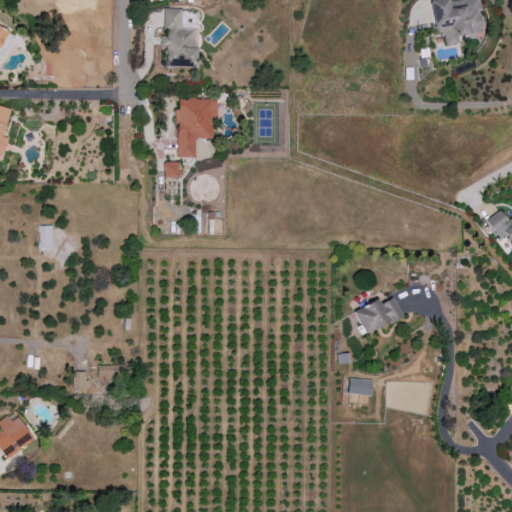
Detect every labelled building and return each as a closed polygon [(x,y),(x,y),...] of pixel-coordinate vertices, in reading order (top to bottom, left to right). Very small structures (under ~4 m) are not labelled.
[(429,0),(436,36),(443,35),(445,45),(458,43),(457,38),(484,33),(478,0),(458,0),(449,2),(448,0),(429,0)] [(196,67),(196,30),(181,30),(181,9),(162,8),(162,33),(159,33),(159,46),(163,46),(163,67),(196,67)] [(194,157),(194,139),(210,139),(210,119),(216,119),(216,98),(177,99),(177,110),(175,110),(175,157),(194,157)] [(0,155),(3,155),(6,145),(3,133),(10,109),(0,106),(0,155)] [(163,178),(178,177),(178,162),(163,162),(163,178)] [(500,239),(505,235),(511,244),(511,218),(508,221),(504,216),(490,227),(500,239)] [(51,225),(38,225),(37,250),(51,250),(51,225)] [(378,299),(353,310),(363,334),(402,317),(393,297),(380,303),(378,299)] [(96,377),(130,376),(129,364),(96,365),(96,377)] [(72,388),(86,389),(86,372),(72,371),(72,388)] [(370,396),(372,380),(348,377),(346,393),(370,396)] [(10,421),(8,417),(0,420),(0,446),(4,455),(32,443),(20,417),(10,421)]
